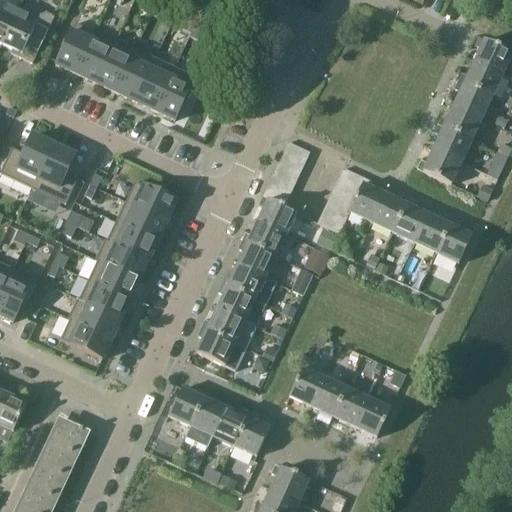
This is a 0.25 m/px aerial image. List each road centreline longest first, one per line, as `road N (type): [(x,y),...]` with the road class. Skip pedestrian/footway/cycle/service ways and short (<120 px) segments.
road 1 (residential): [(131,415),(233,198)]
road 2 (residential): [(233,198),(22,102)]
road 3 (residential): [(233,198),(312,29)]
road 4 (residential): [(131,415),(0,353)]
